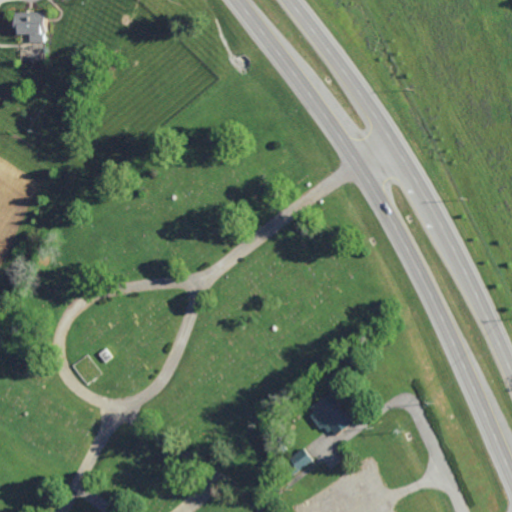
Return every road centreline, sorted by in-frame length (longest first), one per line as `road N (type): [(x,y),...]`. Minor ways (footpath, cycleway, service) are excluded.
road 1 (primary): [(238,0),(358,165),(422,276),(511,475)]
road 2 (primary): [(511,371),(395,146),(290,0)]
